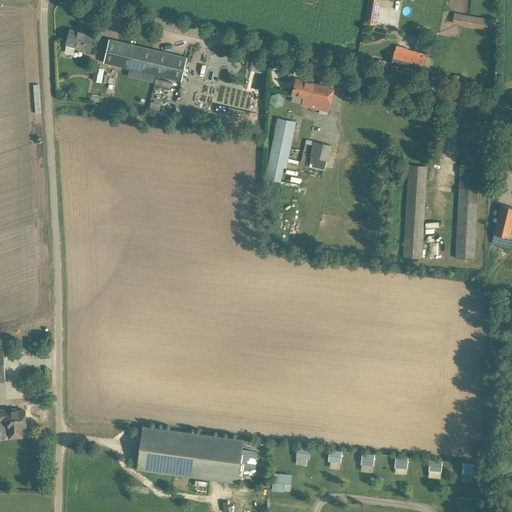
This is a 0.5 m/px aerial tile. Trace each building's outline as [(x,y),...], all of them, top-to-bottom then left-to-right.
[(455,13),(453,23),(462,25),(463,14),(455,13)] [(366,16),(365,23),(376,25),(377,18),(366,16)] [(478,18),(469,16),(468,24),(477,26),(478,18)] [(65,51),(74,53),(75,47),(90,51),(94,35),(70,29),(65,51)] [(109,39),(104,63),(181,81),(187,57),(109,39)] [(391,64),(422,71),(426,54),(407,49),(408,48),(396,45),(395,51),(394,50),(391,64)] [(96,67),(93,80),(100,82),(103,69),(96,67)] [(156,78),(155,84),(171,88),(172,82),(156,78)] [(302,104),(328,111),(331,98),(334,88),(296,79),(294,89),(293,94),(304,97),(302,104)] [(221,99),(229,100),(230,87),(221,86),(221,99)] [(90,100),(103,102),(104,95),(92,93),(90,100)] [(283,106),(283,94),(271,94),(271,105),(283,106)] [(151,102),(150,108),(159,110),(161,104),(151,102)] [(297,121),(277,116),(264,178),(285,182),(297,121)] [(305,151),(311,152),(311,156),(313,157),(311,164),(325,167),(327,160),(329,160),(333,144),(328,143),(329,139),(311,135),(311,139),(307,138),(305,151)] [(455,258),(473,259),(480,147),(462,146),(455,258)] [(403,256),(423,257),(429,164),(409,162),(403,256)] [(511,207),(501,205),(494,234),(510,238),(511,228),(511,207)] [(21,427),(27,427),(25,410),(16,411),(16,409),(0,409),(0,430),(6,435),(9,435),(9,438),(22,437),(21,427)] [(137,469),(238,483),(244,439),(143,426),(137,469)] [(296,462),(309,464),(311,448),(298,446),(296,462)] [(330,448),(329,460),(342,461),(343,450),(330,448)] [(285,466),(285,451),(276,451),(275,466),(285,466)] [(375,465),(375,452),(362,452),(361,464),(375,465)] [(395,466),(408,468),(410,457),(397,455),(395,466)] [(429,469),(443,470),(443,459),(430,458),(429,469)] [(476,474),(476,462),(462,462),(462,474),(476,474)] [(275,473),(274,490),(291,490),(292,473),(275,473)] [(458,496),(457,511),(475,511),(476,496),(458,496)]
